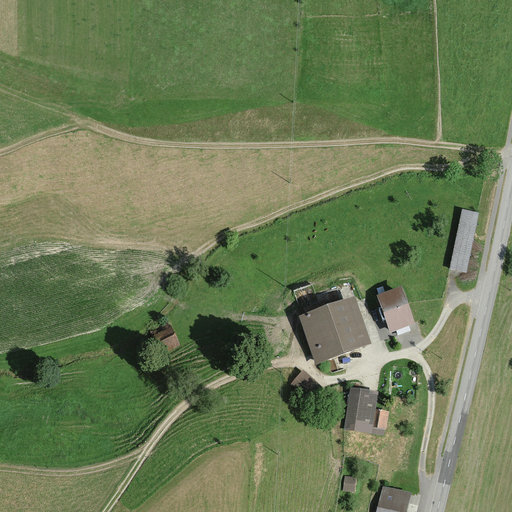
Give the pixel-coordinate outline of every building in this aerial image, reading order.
[(477,216),(461,212),(448,271),(465,275),(477,216)] [(401,294),(378,303),(391,339),(415,330),(401,294)] [(355,303),(301,322),(317,367),(371,348),(355,303)] [(167,326),(150,335),(163,359),(180,350),(167,326)] [(322,393),(302,375),(291,387),(311,405),(322,393)] [(378,398),(351,393),(345,433),(371,437),(378,398)] [(389,416),(381,414),(378,432),(386,433),(389,416)] [(408,511),(411,498),(382,491),(377,511),(408,511)]
